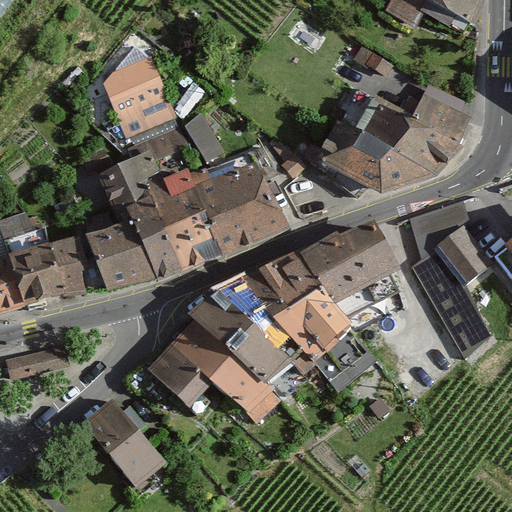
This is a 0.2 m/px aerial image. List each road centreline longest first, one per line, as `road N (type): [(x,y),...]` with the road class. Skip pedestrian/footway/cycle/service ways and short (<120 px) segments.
road 1 (tertiary): [(505,146),(485,172),(138,306),(0,338)]
road 2 (tertiary): [(502,0),(505,146)]
